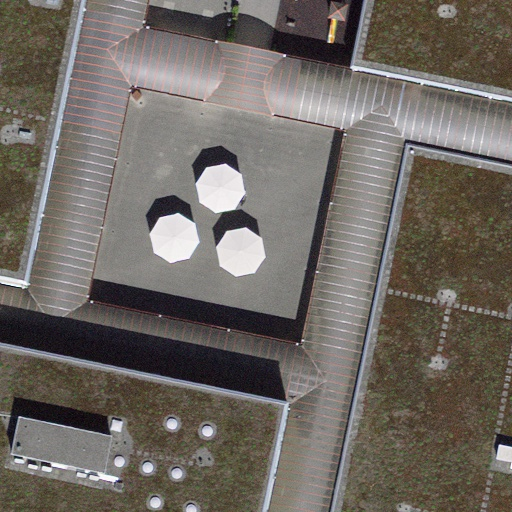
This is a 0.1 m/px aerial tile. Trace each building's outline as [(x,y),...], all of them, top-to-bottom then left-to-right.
[(84,0),(0,0),(0,282),(26,288),(84,0)] [(0,347),(79,364),(288,407),(265,511),(331,511),(407,145),(511,166),(511,102),(350,69),(268,54),(142,30),(148,0),(84,0),(26,288),(0,282),(0,347)] [(511,0),(364,0),(350,69),(511,102),(511,0)] [(511,511),(511,166),(407,145),(331,511),(511,511)] [(0,347),(0,511),(265,511),(288,407),(79,364),(0,347)]
